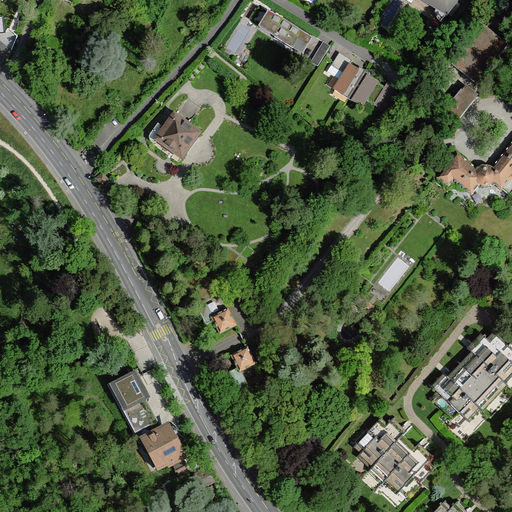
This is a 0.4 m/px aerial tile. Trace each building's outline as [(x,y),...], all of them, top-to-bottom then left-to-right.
[(424,0),(435,7),(435,13),(437,19),(441,22),(457,0),(424,0)] [(295,44),(302,49),(305,44),(308,46),(313,38),(269,11),(259,26),(293,47),(295,44)] [(453,64),(478,85),(511,44),(487,25),(453,64)] [(331,47),(324,43),(312,63),(319,67),(331,47)] [(351,64),(334,91),(364,110),(381,84),(351,64)] [(445,107),(458,118),(479,96),(466,84),(445,107)] [(199,134),(175,117),(166,129),(158,140),(159,141),(182,157),(199,134)] [(158,140),(166,129),(159,124),(150,137),(150,139),(152,142),(155,143),(158,143),(159,141),(158,140)] [(503,191),(511,179),(511,150),(497,168),(486,166),(478,170),(459,155),(439,180),(451,189),(456,183),(473,197),(482,186),(490,189),(495,185),(503,191)] [(109,180),(104,174),(98,179),(103,185),(109,180)] [(213,317),(214,317),(208,305),(199,309),(207,325),(215,321),(213,317)] [(214,317),(213,317),(215,321),(221,333),(237,325),(229,310),(214,317)] [(472,345),(476,348),(505,375),(511,367),(511,350),(494,333),(487,340),(482,335),(472,345)] [(248,347),(233,356),(239,368),(240,372),(242,371),(257,364),(248,347)] [(476,348),(460,365),(491,394),(504,381),(501,379),(505,375),(476,348)] [(460,365),(445,381),(474,408),(476,406),(478,408),(491,394),(460,365)] [(248,384),(242,371),(240,372),(239,368),(231,372),(239,388),(248,384)] [(111,386),(126,413),(152,398),(137,371),(111,386)] [(458,425),(474,408),(445,381),(442,377),(432,387),(437,392),(431,400),(458,425)] [(382,419),(368,433),(357,445),(376,464),(404,436),(406,435),(401,430),(404,428),(394,419),(389,425),(382,419)] [(168,429),(141,443),(155,467),(170,459),(181,454),(168,429)] [(357,445),(368,433),(363,429),(352,441),(357,445)] [(416,448),(404,436),(376,464),(374,466),(388,479),(390,477),(394,480),(422,451),(418,446),(416,448)] [(425,448),(422,451),(394,480),(410,496),(433,471),(427,465),(434,457),(425,448)] [(187,466),(181,454),(170,459),(177,472),(187,466)] [(210,483),(204,472),(197,476),(203,487),(210,483)] [(445,502),(435,511),(467,511),(468,511),(458,502),(453,508),(445,502)]
